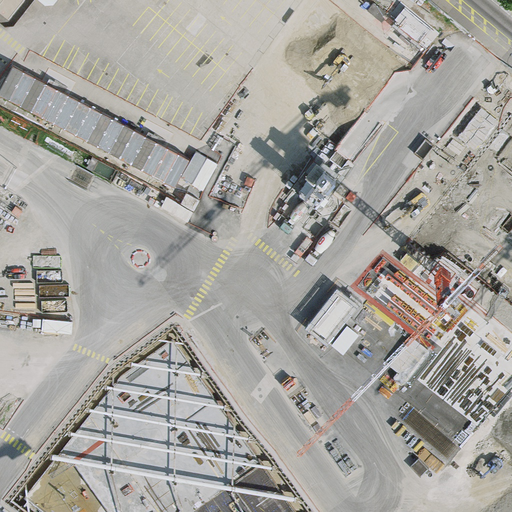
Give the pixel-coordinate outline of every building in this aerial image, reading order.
[(364,7),(355,0),(183,0),(244,47),(328,112),(369,60),(364,7)] [(207,136),(203,141),(210,147),(194,168),(186,162),(181,168),(162,152),(113,213),(197,279),(328,112),(244,47),(186,119),(207,136)] [(511,127),(509,125),(423,232),(511,303),(511,127)] [(197,279),(113,213),(74,263),(93,280),(97,290),(81,309),(71,310),(51,295),(0,356),(0,378),(7,384),(18,482),(39,480),(197,279)] [(426,511),(511,511),(511,380),(435,320),(359,417),(426,511)] [(0,484),(18,482),(7,384),(0,378),(0,484)] [(295,511),(260,463),(193,511),(295,511)]
